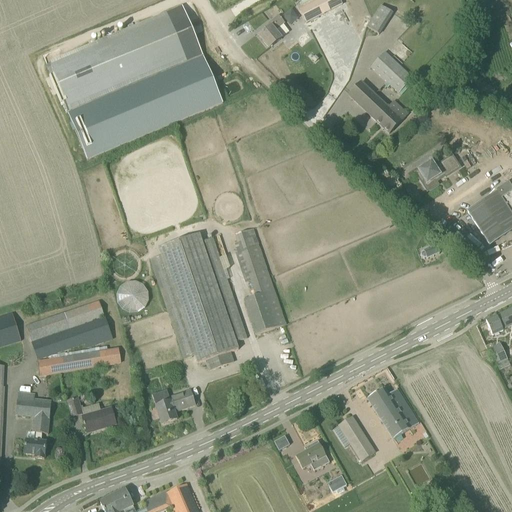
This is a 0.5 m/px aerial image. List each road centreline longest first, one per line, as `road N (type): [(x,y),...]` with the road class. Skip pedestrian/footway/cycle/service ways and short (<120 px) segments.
road 1 (secondary): [(46,511),(271,412),(497,298)]
road 2 (unclassified): [(497,298),(268,79),(205,0)]
